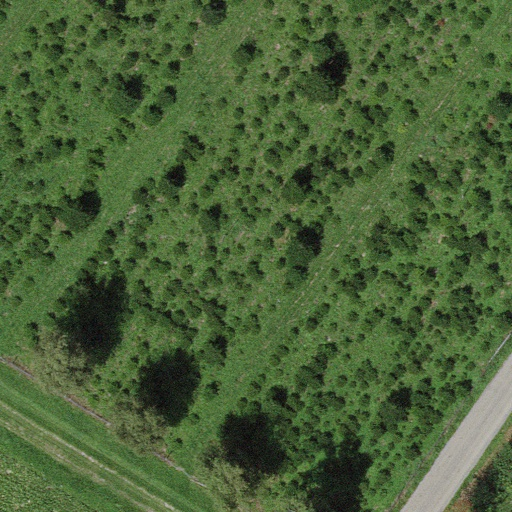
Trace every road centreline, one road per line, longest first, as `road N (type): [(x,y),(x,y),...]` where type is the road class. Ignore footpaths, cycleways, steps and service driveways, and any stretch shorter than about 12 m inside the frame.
road 1 (track): [(0,395),(172,511)]
road 2 (unclassified): [(511,387),(422,511)]
